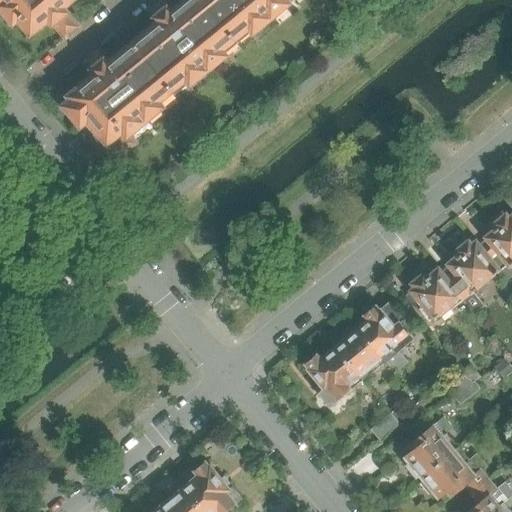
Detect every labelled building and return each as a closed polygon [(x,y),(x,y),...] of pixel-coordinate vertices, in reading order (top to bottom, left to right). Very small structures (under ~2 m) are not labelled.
[(66,3),(70,0),(0,0),(0,4),(2,7),(0,8),(0,11),(9,23),(12,20),(13,21),(18,17),(32,33),(33,32),(32,31),(45,21),(48,19),(53,26),(54,24),(60,31),(73,20),(68,13),(69,12),(64,6),(66,4),(66,3)] [(210,66),(213,70),(226,59),(223,56),(224,55),(220,49),(249,25),(253,31),(254,30),(257,33),(270,22),(267,19),(273,14),(276,18),(289,7),(286,4),(287,3),(284,0),(181,0),(180,1),(183,4),(175,10),(175,9),(172,12),(162,0),(161,0),(148,11),(158,23),(155,25),(156,26),(148,32),(146,29),(133,40),(135,43),(133,45),(130,42),(117,52),(120,55),(115,59),(115,58),(108,64),(106,61),(106,60),(99,52),(85,63),(92,71),(93,71),(95,74),(92,77),(93,78),(85,84),(83,81),(70,91),(72,94),(70,96),(73,99),(65,105),(81,124),(89,118),(120,156),(135,143),(130,137),(131,136),(131,137),(144,126),(141,122),(147,118),(149,120),(150,122),(163,111),(160,108),(176,94),(172,89),(186,77),(190,82),(191,81),(194,85),(207,74),(204,71),(210,66)] [(511,217),(510,219),(506,214),(494,224),(497,228),(489,235),(490,236),(487,238),(488,239),(479,247),(497,271),(497,272),(498,271),(506,281),(511,276),(511,264),(511,265),(511,264),(511,217)] [(483,279),(492,272),(493,273),(497,271),(479,247),(476,243),(473,246),(469,241),(457,251),(460,255),(451,262),(452,263),(450,265),(451,266),(442,274),(466,304),(474,314),(485,306),(473,292),(486,282),(483,279)] [(466,304),(442,274),(439,270),(436,272),(427,279),(423,274),(412,284),(415,288),(406,296),(429,324),(434,320),(436,322),(451,310),(454,313),(466,304)] [(413,339),(407,332),(413,328),(390,301),(380,310),(376,305),(364,315),(367,320),(358,327),(387,361),(393,368),(400,368),(407,362),(398,351),(413,339)] [(387,361),(358,327),(356,329),(351,328),(350,327),(344,333),(344,339),(334,347),(359,378),(368,371),(371,374),(387,361)] [(359,378),(334,347),(320,358),(317,354),(304,364),(307,368),(306,369),(323,390),(319,393),(329,407),(352,388),(349,386),(359,378)] [(511,371),(511,370),(503,359),(494,367),(504,379),(511,371)] [(481,378),(471,364),(461,373),(468,381),(471,386),(476,382),(481,378)] [(446,385),(453,394),(468,381),(461,373),(446,385)] [(468,381),(453,394),(460,403),(479,387),(476,382),(471,386),(468,381)] [(380,439),(398,424),(390,415),(372,430),(380,439)] [(454,451),(442,435),(452,428),(444,417),(410,445),(414,450),(405,457),(410,463),(407,466),(416,478),(420,475),(422,478),(454,451)] [(480,473),(488,467),(476,453),(465,463),(454,451),(422,478),(424,480),(421,483),(431,495),(434,492),(439,498),(448,491),(451,496),(464,485),(472,494),(487,481),(480,473)] [(241,499),(232,487),(230,489),(210,465),(209,465),(205,461),(194,471),(197,475),(185,486),(191,495),(204,511),(225,511),(236,503),(241,499)] [(504,511),(499,505),(504,502),(491,486),(500,478),(496,473),(487,481),(472,494),(479,503),(468,511),(504,511)] [(204,511),(191,495),(185,486),(181,489),(175,488),(168,493),(168,494),(168,499),(161,505),(166,511),(204,511)]
